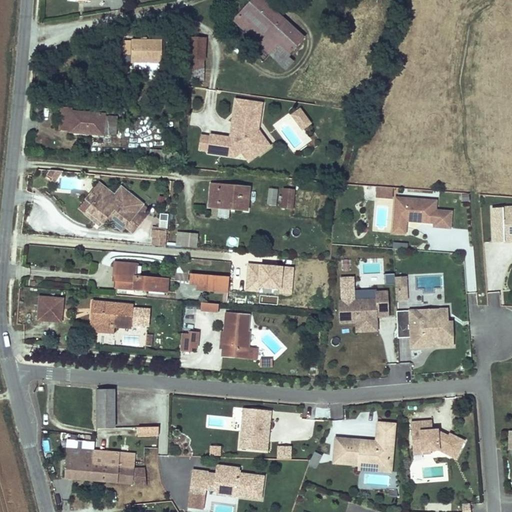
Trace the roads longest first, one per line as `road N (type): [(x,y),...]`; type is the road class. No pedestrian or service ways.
road 1 (residential): [(7,367),(316,392),(480,381)]
road 2 (residential): [(21,38),(151,14),(188,18),(217,36),(216,86)]
road 3 (tertiary): [(21,38),(0,259)]
road 4 (unknown): [(6,197),(43,202),(80,233),(151,240)]
road 5 (tertiary): [(7,367),(44,511)]
road 6 (residential): [(480,381),(492,511)]
